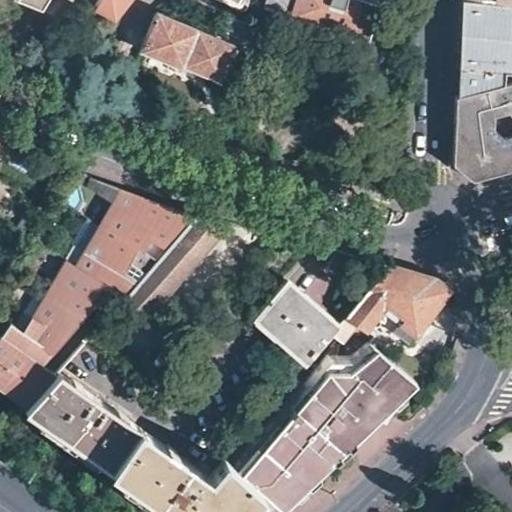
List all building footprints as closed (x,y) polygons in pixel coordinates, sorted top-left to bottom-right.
[(98,0),(95,5),(110,13),(112,14),(114,14),(116,13),(117,11),(125,0),(98,0)] [(262,0),(262,3),(288,12),(288,14),(311,21),(312,19),(341,27),(340,30),(364,37),(374,0),(262,0)] [(511,0),(459,0),(457,47),(455,92),(485,85),(486,70),(511,72),(511,0)] [(156,11),(140,49),(185,67),(186,65),(218,79),(233,43),(156,11)] [(42,38),(25,66),(51,78),(67,53),(42,38)] [(511,78),(485,85),(455,92),(451,171),(464,180),(502,171),(511,168),(511,78)] [(117,300),(192,212),(190,211),(133,192),(112,185),(31,323),(40,328),(30,345),(19,339),(0,371),(0,392),(24,409),(56,370),(117,300)] [(192,212),(117,300),(140,319),(227,221),(192,212)] [(414,332),(449,288),(439,281),(437,279),(434,278),(432,277),(429,276),(414,272),(384,264),(344,311),(364,328),(386,302),(406,317),(402,322),(414,332)] [(327,330),(337,319),(284,276),(252,313),(305,356),(327,330)] [(336,337),(340,340),(352,327),(339,317),(337,319),(327,330),(336,337)] [(409,375),(368,340),(345,362),(321,363),(235,469),(260,490),(280,508),(409,375)] [(268,390),(278,376),(269,369),(257,382),(268,390)] [(260,490),(235,469),(221,456),(205,474),(56,370),(24,409),(172,511),(233,511),(242,501),(247,504),(260,490)]
